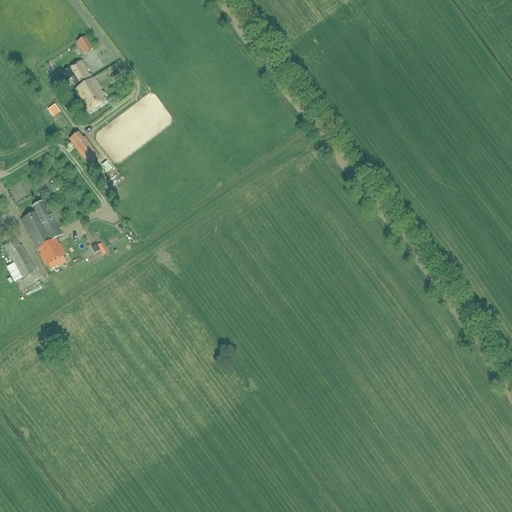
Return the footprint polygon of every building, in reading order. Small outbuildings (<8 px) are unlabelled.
[(93,50),(85,38),(77,43),(84,55),(93,50)] [(72,79),(78,89),(93,79),(82,61),(64,72),(69,81),(72,79)] [(93,79),(78,89),(82,95),(80,97),(89,112),(106,102),(103,96),(105,95),(99,86),(97,87),(93,79)] [(60,113),(55,106),(49,111),(54,118),(60,113)] [(78,135),(70,141),(89,167),(100,159),(95,153),(93,155),(78,135)] [(56,192),(60,190),(55,183),(50,186),(54,192),(55,191),(56,192)] [(50,216),(42,202),(33,208),(36,213),(21,221),(32,242),(59,228),(52,215),(50,216)] [(63,235),(59,228),(32,242),(37,250),(39,249),(42,255),(40,256),(46,266),(48,265),(51,270),(59,266),(56,261),(66,255),(60,245),(59,246),(56,239),(63,235)] [(20,248),(15,240),(4,247),(22,279),(35,271),(21,248),(20,248)] [(95,254),(100,251),(97,246),(92,249),(95,254)]
